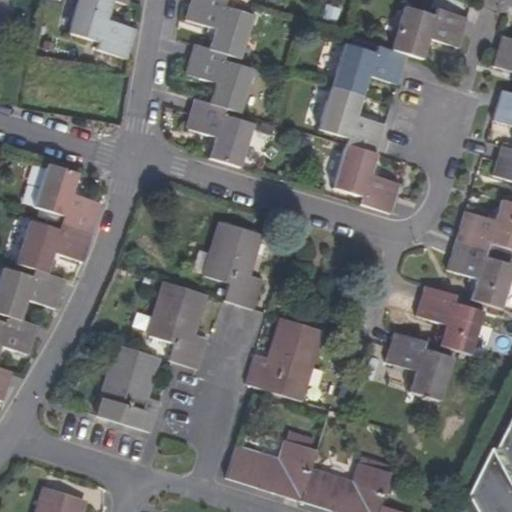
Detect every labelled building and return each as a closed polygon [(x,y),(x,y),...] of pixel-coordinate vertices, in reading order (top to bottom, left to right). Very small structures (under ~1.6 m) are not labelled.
[(125,59),(136,30),(106,21),(112,1),(108,0),(77,0),(67,34),(97,43),(96,50),(125,59)] [(221,0),(190,0),(184,21),(213,30),(207,51),(223,56),(238,61),(251,17),(222,8),(224,1),(221,0)] [(432,18),(404,8),(390,52),(406,56),(421,61),(428,40),(457,49),(467,19),(436,10),(432,18)] [(491,67),(511,73),(511,40),(500,37),(491,67)] [(390,52),(375,47),(372,53),(343,44),(329,89),(361,98),(367,77),(397,86),(405,58),(406,56),(390,52)] [(207,51),(193,46),(184,75),(213,84),(206,105),(223,110),(239,114),(252,72),(222,62),(223,56),(207,51)] [(346,139),(344,146),(375,156),(384,126),(355,117),(361,98),(329,89),(316,130),(346,139)] [(511,95),(499,91),(490,121),(511,127),(511,95)] [(206,105),(193,101),(184,129),(213,139),(207,159),(238,169),(251,126),(222,116),(223,110),(206,105)] [(375,156),(344,146),(331,189),(361,199),(359,206),(390,216),(398,186),(369,175),(375,156)] [(511,150),(500,147),(496,161),(491,176),(511,182),(511,150)] [(32,207),(63,218),(61,224),(92,234),(100,204),(71,195),(77,175),(45,165),(32,207)] [(454,242),(485,251),(487,244),(511,251),(511,205),(498,201),(493,220),(463,212),(454,242)] [(82,263),(92,234),(61,224),(59,231),(28,222),(15,265),(34,271),(46,275),(53,254),(82,263)] [(222,302),(252,311),(262,280),(245,274),(257,236),(222,224),(205,277),(227,285),(222,302)] [(511,267),(511,266),(483,257),(485,251),(454,242),(451,253),(446,271),(475,280),(469,301),(499,311),(511,267)] [(46,275),(34,271),(31,278),(2,269),(0,274),(0,315),(8,318),(19,321),(26,301),(55,310),(64,280),(46,275)] [(172,344),(167,362),(170,363),(196,370),(205,340),(189,335),(202,295),(165,283),(148,337),(172,344)] [(443,332),(436,330),(431,345),(469,357),(482,312),(452,304),(454,297),(423,288),(423,290),(420,301),(415,317),(438,324),(445,326),(443,332)] [(19,321),(8,318),(5,324),(0,322),(0,347),(28,356),(38,327),(19,321)] [(245,385),(253,388),(297,402),(318,332),(282,320),(269,360),(254,355),(245,385)] [(422,351),(424,343),(393,334),(388,348),(384,363),(414,373),(408,392),(438,401),(451,359),(422,351)] [(110,402),(104,419),(150,433),(159,402),(143,397),(155,358),(119,347),(102,399),(110,402)] [(0,370),(0,401),(2,402),(10,373),(0,370)] [(104,419),(110,402),(102,399),(97,417),(104,419)] [(511,511),(511,401),(470,484),(482,511),(511,511)] [(226,479),(299,502),(310,470),(315,451),(283,441),(278,460),(235,447),(226,479)] [(388,475),(374,469),(376,463),(360,457),(353,483),(310,470),(299,502),(332,511),(376,511),(378,507),(383,493),(388,475)] [(374,469),(388,475),(390,468),(376,463),(374,469)] [(389,495),(394,476),(388,475),(383,493),(389,495)] [(78,511),(82,501),(44,489),(37,511),(78,511)]
